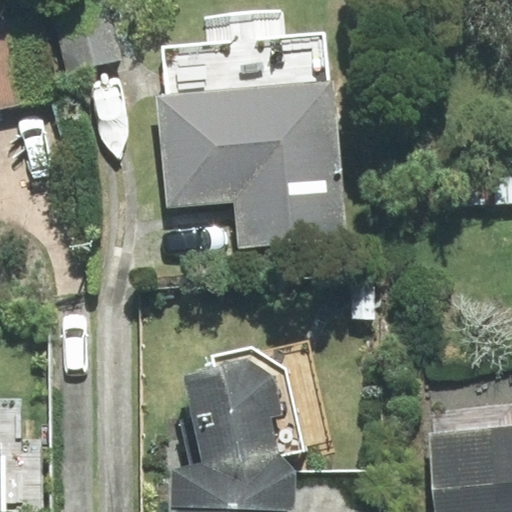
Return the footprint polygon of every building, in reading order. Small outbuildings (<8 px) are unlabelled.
[(129,0),(55,0),(73,76),(143,60),(129,0)] [(45,6),(0,15),(0,117),(65,104),(45,6)] [(355,244),(341,37),(301,39),(299,6),(209,12),(212,45),(166,48),(177,206),(241,201),(244,252),(355,244)] [(313,511),(316,467),(304,466),(279,358),(202,376),(223,469),(190,467),(188,511),(313,511)] [(511,511),(511,422),(442,429),(448,511),(511,511)] [(15,511),(16,510),(7,510),(9,450),(0,449),(0,511),(15,511)]
